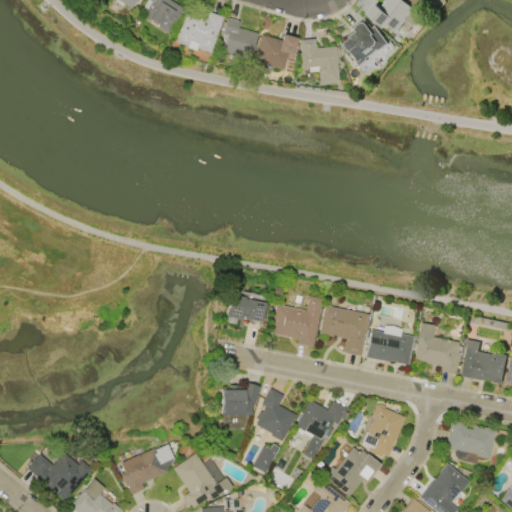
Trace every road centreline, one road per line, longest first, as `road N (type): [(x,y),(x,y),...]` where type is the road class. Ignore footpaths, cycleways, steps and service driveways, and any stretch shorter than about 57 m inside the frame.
road 1 (residential): [(511,413),(225,354)]
road 2 (residential): [(432,397),(421,452),(372,511)]
